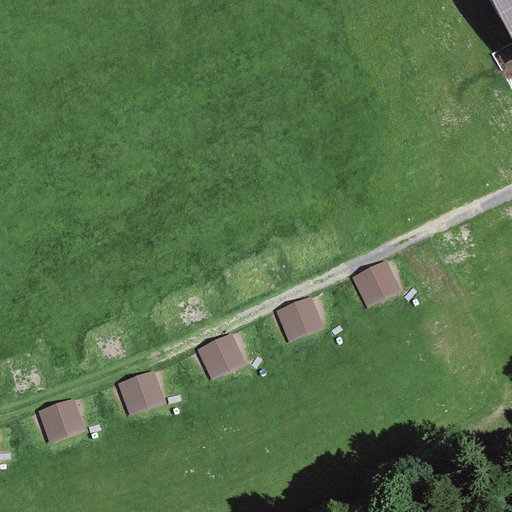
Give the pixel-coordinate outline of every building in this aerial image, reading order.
[(394,254),(358,269),(373,301),(408,286),(394,254)] [(292,338),(327,324),(314,291),(279,305),(292,338)] [(238,326),(203,340),(216,373),(251,360),(238,326)] [(135,409),(173,398),(162,364),(125,375),(135,409)] [(82,392),(44,401),(53,436),(91,426),(82,392)]
